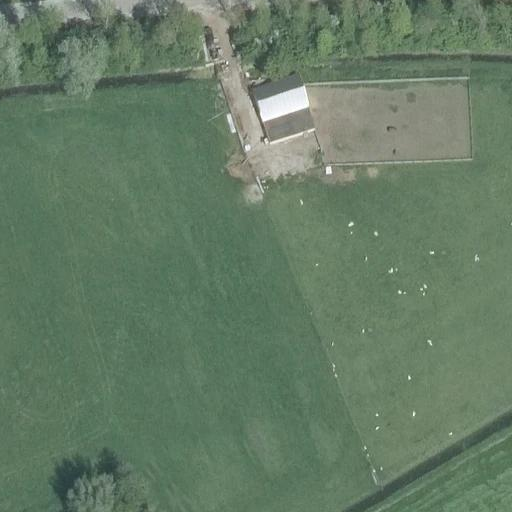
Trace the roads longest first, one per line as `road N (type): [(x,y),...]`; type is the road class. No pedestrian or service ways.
road 1 (tertiary): [(0,15),(184,0)]
road 2 (track): [(216,0),(225,67),(254,133)]
